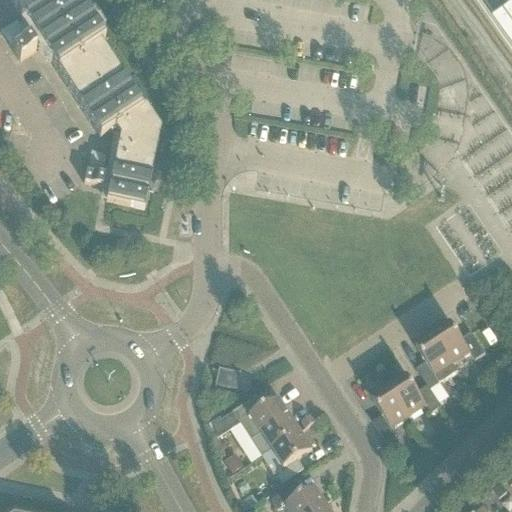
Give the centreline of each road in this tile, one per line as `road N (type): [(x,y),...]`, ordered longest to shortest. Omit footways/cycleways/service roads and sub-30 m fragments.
road 1 (unclassified): [(206,268),(206,199),(219,122),(164,31)]
road 2 (residential): [(321,380),(252,276),(206,268)]
road 3 (residential): [(321,380),(462,287)]
road 4 (residential): [(365,511),(371,462),(321,380)]
road 5 (secondary): [(82,345),(0,243)]
